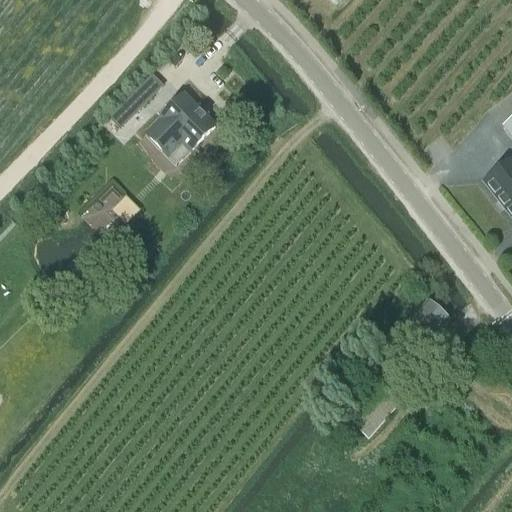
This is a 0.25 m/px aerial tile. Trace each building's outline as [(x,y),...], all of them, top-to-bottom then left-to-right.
[(169,162),(183,148),(190,155),(214,130),(183,99),(158,124),(145,138),(169,162)] [(511,123),(503,131),(511,142),(511,123)] [(511,164),(485,186),(511,220),(511,164)] [(107,211),(123,200),(116,189),(99,200),(107,211)] [(425,353),(449,325),(427,306),(402,334),(403,335),(392,347),(413,365),(424,352),(425,353)] [(368,442),(414,388),(388,366),(342,419),(368,442)]
